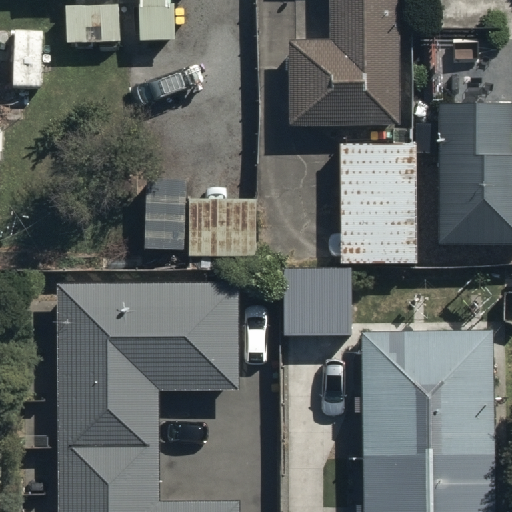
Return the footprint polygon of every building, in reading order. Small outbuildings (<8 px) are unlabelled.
[(330,0),(331,30),(293,30),(294,119),(405,118),(403,0),(330,0)] [(119,1),(65,1),(65,39),(119,38),(119,1)] [(40,29),(10,29),(10,87),(41,86),(40,29)] [(511,100),(437,101),(439,245),(511,243),(511,100)] [(339,258),(412,257),(411,139),(338,140),(339,258)] [(255,193),(187,194),(188,256),(256,255),(255,193)] [(286,329),(347,328),(346,260),(285,261),(286,329)] [(62,511),(243,511),(243,506),(160,506),(159,379),(243,379),(243,293),(61,294),(62,511)] [(368,511),(490,511),(488,324),(366,326),(368,511)]
